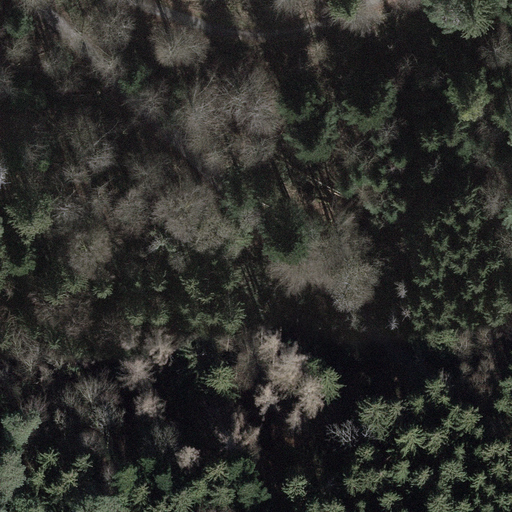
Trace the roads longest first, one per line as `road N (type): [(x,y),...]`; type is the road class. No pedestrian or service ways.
road 1 (track): [(32,0),(239,211),(511,466)]
road 2 (track): [(133,0),(204,25),(282,32),(368,0)]
